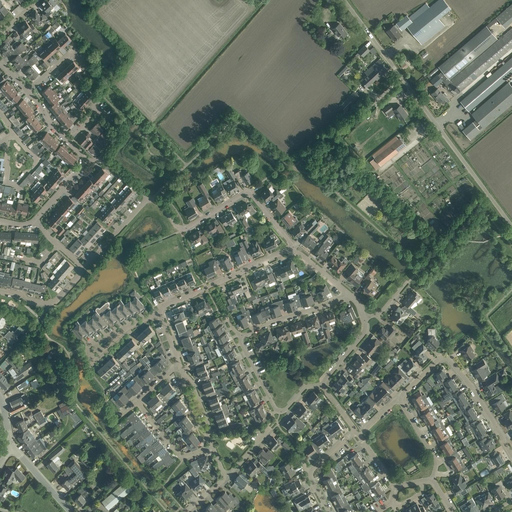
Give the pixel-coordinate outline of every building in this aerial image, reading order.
[(0,0),(0,15),(1,17),(8,11),(6,9),(5,10),(0,3),(1,2),(2,2),(0,0)] [(46,0),(44,0),(40,4),(45,9),(42,11),(47,16),(52,11),(55,9),(58,5),(56,4),(52,0),(49,0),(48,1),(46,0)] [(438,19),(451,8),(443,0),(438,0),(429,7),(426,3),(408,17),(406,15),(393,26),(393,25),(391,28),(387,31),(394,40),(398,37),(401,35),(397,30),(404,24),(421,44),(444,26),(438,19)] [(505,27),(511,20),(511,3),(496,16),(505,27)] [(34,21),(37,25),(38,26),(43,22),(45,23),(46,24),(48,22),(49,23),(51,22),(47,18),(42,13),(40,15),(35,10),(32,13),(33,14),(30,16),(34,21)] [(55,30),(60,25),(57,21),(52,26),(55,30)] [(26,22),(22,25),(30,34),(34,31),(35,33),(38,30),(32,24),(30,26),(26,22)] [(343,37),(347,34),(339,23),(332,29),(338,36),(341,34),(343,37)] [(22,25),(18,29),(21,33),(19,35),(21,37),(25,41),(27,39),(26,38),(30,34),(30,35),(30,34),(22,25)] [(511,47),(511,27),(451,81),(450,80),(497,39),(486,25),(438,66),(442,71),(438,75),(437,74),(430,80),(436,86),(443,80),(455,96),(511,47)] [(61,37),(67,44),(71,40),(65,33),(61,37)] [(7,37),(5,40),(2,42),(4,44),(0,47),(0,48),(4,52),(11,46),(7,42),(9,40),(7,37)] [(55,39),(61,45),(63,47),(67,44),(61,37),(57,40),(55,39)] [(51,42),(57,49),(61,45),(55,39),(51,42)] [(17,51),(24,45),(22,42),(15,49),(17,51)] [(47,46),(53,53),(57,49),(51,42),(47,46)] [(20,54),(27,47),(24,45),(17,51),(20,54)] [(369,50),(365,45),(358,52),(355,55),(357,57),(360,54),(363,56),(369,50)] [(6,55),(7,56),(14,50),(11,46),(4,52),(2,53),(5,56),(6,55)] [(49,56),(53,53),(47,46),(43,50),(49,56)] [(45,60),(49,56),(43,50),(39,53),(45,60)] [(18,54),(15,57),(11,61),(15,65),(22,58),(18,54)] [(22,58),(15,65),(19,69),(22,65),(26,62),(28,60),(30,58),(27,54),(22,58)] [(511,56),(460,101),(469,111),(511,73),(511,56)] [(375,63),(368,69),(377,79),(384,73),(387,70),(378,60),(375,63)] [(73,61),(69,65),(75,72),(79,68),(73,61)] [(31,65),(24,72),(28,76),(35,69),(32,66),(31,65)] [(69,65),(65,69),(71,75),(75,72),(69,65)] [(39,74),(35,69),(28,76),(32,80),(39,74)] [(61,72),(67,79),(71,75),(65,69),(61,72)] [(367,74),(361,80),(367,87),(376,79),(377,79),(368,69),(365,72),(367,74)] [(67,79),(61,72),(57,76),(63,83),(67,79)] [(0,86),(0,89),(2,92),(3,91),(10,85),(6,81),(0,86)] [(511,86),(508,82),(471,114),(483,128),(511,103),(511,86)] [(2,92),(5,96),(8,94),(14,89),(12,87),(12,88),(11,87),(11,86),(10,85),(3,91),(2,92)] [(45,96),(52,91),(49,86),(42,92),(45,96)] [(438,88),(432,93),(435,97),(436,96),(437,98),(440,101),(443,104),(446,101),(444,98),(446,96),(447,95),(444,92),(442,94),(438,88)] [(5,96),(5,97),(7,98),(9,100),(9,101),(11,98),(17,93),(16,91),(15,91),(15,90),(14,89),(8,94),(5,96)] [(83,93),(90,99),(94,95),(90,92),(87,89),(83,93)] [(49,100),(56,95),(52,91),(45,96),(49,100)] [(360,97),(354,91),(340,106),(346,111),(360,97)] [(19,94),(17,93),(9,101),(12,105),(21,97),(20,95),(19,96),(19,95),(19,94)] [(86,104),(90,99),(83,93),(80,97),(86,104)] [(56,95),(49,100),(52,105),(59,99),(56,95)] [(82,107),(83,108),(86,104),(80,97),(76,102),(75,101),(74,103),(77,106),(80,109),(82,107)] [(17,104),(20,109),(27,103),(23,99),(17,104)] [(59,99),(52,105),(50,106),(53,111),(60,105),(57,101),(59,99)] [(20,109),(24,113),(30,108),(27,103),(20,109)] [(56,115),(63,110),(60,105),(53,111),(56,115)] [(386,113),(393,108),(390,105),(384,109),(386,113)] [(400,105),(396,108),(394,110),(400,119),(403,117),(407,114),(406,114),(402,109),(403,109),(400,105)] [(22,115),(25,119),(31,114),(34,112),(30,108),(24,113),(22,115)] [(56,115),(55,116),(57,118),(59,118),(60,119),(67,114),(63,110),(56,115)] [(31,114),(25,119),(28,123),(35,118),(31,114)] [(67,114),(60,119),(63,124),(70,118),(72,116),(71,114),(68,116),(67,114)] [(28,123),(26,125),(30,129),(32,127),(38,122),(35,118),(28,123)] [(73,123),(70,119),(70,118),(63,124),(66,128),(73,123)] [(100,122),(99,120),(95,125),(101,131),(105,127),(104,125),(103,124),(101,123),(100,122)] [(462,130),(470,139),(480,131),(473,121),(464,129),(462,130)] [(35,132),(38,129),(42,126),(38,122),(32,127),(35,132)] [(95,125),(91,129),(93,130),(95,132),(97,134),(98,135),(101,131),(95,125)] [(103,131),(99,135),(106,142),(109,137),(107,136),(105,134),(104,132),(103,131)] [(39,141),(43,145),(51,136),(47,132),(39,141)] [(89,138),(85,134),(84,136),(82,137),(81,138),(80,140),(79,141),(83,145),(89,138)] [(106,142),(99,135),(95,140),(96,140),(102,146),(102,145),(106,142)] [(55,140),(51,136),(43,145),(47,148),(49,146),(55,140)] [(376,170),(380,166),(406,145),(400,137),(374,158),(370,162),(376,170)] [(83,145),(87,149),(93,142),(89,138),(83,145)] [(53,150),(56,147),(59,143),(55,140),(49,146),(53,150)] [(96,140),(92,145),(99,151),(103,147),(102,146),(96,140)] [(61,146),(60,145),(54,152),(56,154),(55,155),(57,157),(58,155),(58,156),(64,149),(64,148),(65,147),(63,145),(61,146)] [(92,145),(89,149),(96,155),(99,151),(92,145)] [(69,150),(67,148),(65,150),(64,149),(58,156),(62,159),(68,153),(67,152),(69,150)] [(71,152),(70,153),(68,153),(62,159),(61,161),(65,165),(66,163),(73,156),(72,155),(73,154),(71,152)] [(77,157),(75,156),(73,157),(73,156),(66,163),(71,167),(72,165),(73,166),(76,163),(75,162),(77,160),(76,159),(77,157)] [(48,161),(46,158),(45,158),(44,160),(42,162),(42,163),(44,164),(46,166),(50,162),(48,161)] [(111,175),(102,168),(99,172),(105,178),(107,179),(111,175)] [(230,168),(226,171),(231,179),(235,177),(234,174),(233,173),(230,168)] [(64,175),(61,172),(58,169),(54,173),(61,179),(64,175)] [(240,170),(234,174),(235,177),(236,177),(238,181),(243,179),(244,180),(246,184),(253,180),(250,176),(248,172),(243,175),(240,170)] [(102,182),(105,178),(99,172),(95,176),(102,182)] [(28,175),(27,177),(30,180),(32,181),(35,178),(34,177),(33,177),(31,174),(30,173),(28,175)] [(50,177),(57,183),(61,179),(54,173),(50,177)] [(98,186),(102,182),(95,176),(91,180),(98,186)] [(50,177),(47,181),(53,187),(57,183),(50,177)] [(98,186),(91,180),(90,179),(86,183),(93,189),(96,185),(98,186)] [(238,188),(234,180),(225,186),(228,189),(230,194),(234,191),(238,188)] [(41,183),(47,189),(50,191),(53,187),(47,181),(43,185),(41,183)] [(217,185),(218,187),(216,188),(218,191),(213,194),(217,202),(225,197),(222,193),(225,191),(220,182),(217,185)] [(41,183),(37,187),(44,193),(47,189),(41,183)] [(83,187),(89,193),(93,189),(86,183),(83,187)] [(202,183),(198,185),(203,194),(207,191),(202,183)] [(129,186),(125,191),(131,197),(135,192),(129,186)] [(37,187),(33,191),(40,197),(44,193),(37,187)] [(89,193),(83,187),(79,191),(86,197),(89,193)] [(268,188),(261,194),(266,201),(270,197),(273,201),(278,197),(281,194),(277,189),(272,193),(268,188)] [(30,195),(33,198),(37,201),(40,197),(33,191),(30,195)] [(86,197),(79,191),(75,195),(82,201),(86,197)] [(125,191),(121,195),(127,201),(131,197),(125,191)] [(117,200),(123,206),(127,201),(121,195),(117,200)] [(199,202),(201,206),(204,210),(209,207),(208,206),(210,205),(210,206),(211,205),(205,195),(202,197),(204,200),(199,202)] [(65,201),(71,207),(75,203),(69,197),(67,199),(68,199),(67,200),(66,200),(65,201)] [(115,198),(111,202),(111,203),(113,204),(112,204),(117,209),(119,210),(123,206),(117,200),(115,198)] [(190,206),(185,210),(185,209),(190,218),(198,213),(193,206),(197,204),(193,198),(187,201),(190,206)] [(275,201),(271,204),(274,207),(272,208),(278,215),(282,212),(286,208),(285,209),(279,203),(280,202),(278,199),(275,201)] [(63,203),(61,205),(68,211),(70,213),(74,209),(71,207),(65,201),(64,202),(64,203),(63,204),(63,203)] [(240,206),(236,207),(239,212),(241,215),(243,217),(245,220),(247,217),(251,214),(251,215),(256,212),(251,204),(248,206),(246,202),(240,206)] [(107,208),(113,213),(117,209),(112,204),(113,204),(111,203),(107,208)] [(59,208),(58,209),(64,215),(68,211),(61,205),(60,207),(61,207),(60,208),(59,208)] [(109,218),(113,213),(107,208),(103,212),(109,218)] [(56,211),(54,213),(61,219),(62,220),(65,216),(64,215),(58,209),(57,210),(57,211),(56,212),(56,211)] [(105,222),(109,218),(103,212),(99,216),(105,222)] [(230,225),(233,223),(237,221),(231,212),(228,214),(227,213),(225,214),(226,215),(225,216),(224,215),(220,217),(225,225),(228,223),(230,225)] [(293,225),(297,222),(299,221),(296,217),(294,218),(289,212),(281,218),(287,226),(291,223),(293,225)] [(51,217),(57,223),(61,219),(54,213),(53,215),(53,216),(52,216),(51,217)] [(53,227),(57,223),(51,217),(49,218),(50,219),(49,220),(48,219),(47,221),(53,227)] [(243,217),(239,220),(244,228),(246,232),(251,229),(249,226),(245,220),(243,217)] [(205,227),(208,231),(210,234),(215,231),(218,235),(224,231),(222,228),(219,224),(216,226),(214,221),(211,223),(209,224),(205,227)] [(97,222),(93,226),(101,234),(105,229),(97,222)] [(301,222),(298,225),(294,228),(295,229),(291,231),(295,235),(295,234),(297,237),(305,231),(303,228),(305,227),(301,222)] [(311,222),(307,226),(305,228),(308,231),(316,223),(315,222),(313,222),(312,223),(311,222)] [(311,234),(314,232),(320,225),(317,222),(316,223),(308,231),(311,234)] [(93,226),(89,231),(97,238),(101,234),(93,226)] [(89,231),(84,236),(92,243),(97,238),(89,231)] [(208,241),(206,238),(204,234),(201,235),(198,231),(195,233),(194,234),(194,233),(190,236),(192,240),(194,244),(200,240),(202,244),(208,241)] [(322,260),(325,256),(328,253),(324,250),(325,248),(325,249),(331,243),(327,240),(330,236),(329,235),(327,233),(321,240),(324,242),(315,254),(322,260)] [(84,236),(80,240),(80,241),(86,246),(88,248),(92,243),(84,236)] [(273,238),(263,242),(266,250),(269,248),(270,249),(277,246),(276,243),(278,242),(279,241),(278,238),(276,236),(273,238)] [(311,249),(314,245),(316,243),(307,236),(305,239),(302,243),(306,247),(307,246),(311,249)] [(74,243),(82,251),(86,246),(80,241),(80,240),(78,238),(74,243)] [(249,248),(250,251),(252,256),(258,253),(259,254),(262,253),(256,241),(253,243),(254,246),(249,248)] [(82,251),(74,243),(69,248),(77,255),(82,251)] [(233,252),(235,256),(238,263),(243,261),(242,259),(245,258),(243,255),(247,253),(245,249),(243,246),(240,247),(240,249),(233,252)] [(4,255),(9,256),(11,248),(5,247),(4,253),(2,253),(2,255),(4,256),(4,255)] [(328,262),(333,266),(332,267),(339,272),(343,267),(343,268),(345,265),(338,259),(338,260),(332,256),(328,262)] [(219,260),(221,264),(223,269),(228,267),(228,268),(233,266),(229,257),(225,259),(224,257),(219,260)] [(210,266),(201,270),(203,276),(207,274),(208,277),(214,274),(213,273),(216,272),(215,270),(219,268),(215,259),(208,262),(210,266)] [(284,266),(288,275),(293,272),(294,273),(295,274),(297,273),(298,271),(296,267),(295,267),(292,260),(287,262),(288,262),(286,263),(287,265),(284,266)] [(67,261),(63,264),(63,265),(70,271),(74,267),(67,261)] [(349,268),(346,271),(349,274),(347,277),(350,280),(352,282),(351,282),(355,285),(358,282),(362,278),(364,275),(358,269),(352,264),(349,268)] [(63,265),(59,269),(66,276),(70,271),(63,265)] [(275,268),(277,272),(278,275),(277,275),(279,279),(282,277),(283,277),(288,275),(284,266),(281,267),(281,266),(279,266),(275,268)] [(62,280),(66,276),(59,269),(55,274),(62,280)] [(266,271),(265,272),(260,274),(263,282),(265,285),(268,283),(275,281),(271,272),(267,274),(266,271)] [(11,283),(12,278),(12,276),(9,275),(10,274),(4,272),(1,285),(7,286),(8,282),(11,283)] [(182,275),(183,277),(184,278),(185,282),(188,281),(190,285),(196,283),(191,272),(182,275)] [(63,282),(62,280),(55,274),(56,275),(56,276),(53,274),(50,277),(52,280),(59,286),(63,282)] [(251,282),(253,286),(255,290),(261,287),(260,284),(263,282),(260,274),(255,277),(253,277),(255,280),(251,282)] [(378,284),(376,283),(371,280),(372,279),(369,276),(364,281),(367,284),(363,288),(366,290),(365,291),(364,291),(364,290),(363,292),(369,297),(370,297),(371,298),(374,295),(369,291),(371,289),(374,289),(376,286),(376,287),(378,284)] [(179,277),(177,278),(174,279),(177,286),(180,284),(182,289),(188,287),(185,282),(184,278),(181,279),(179,277)] [(155,281),(158,286),(159,289),(161,293),(164,292),(166,297),(171,294),(169,290),(169,289),(167,285),(164,286),(163,285),(162,284),(161,285),(158,279),(157,280),(155,281)] [(172,288),(174,293),(179,290),(177,286),(174,279),(166,283),(167,285),(169,289),(172,288)] [(48,284),(51,287),(55,291),(59,286),(52,280),(48,284)] [(28,291),(28,292),(34,293),(36,284),(30,283),(28,291)] [(240,283),(236,285),(239,293),(244,291),(247,298),(249,301),(256,298),(252,290),(249,292),(246,284),(242,285),(241,283),(240,283)] [(44,292),(45,287),(45,286),(45,285),(43,284),(42,285),(36,284),(34,293),(40,295),(41,292),(44,292)] [(316,291),(313,292),(314,295),(317,294),(320,300),(327,297),(326,293),(329,292),(326,284),(322,286),(324,290),(317,293),(316,291)] [(239,293),(236,285),(231,287),(231,288),(232,290),(228,292),(233,303),(230,304),(232,309),(236,307),(234,304),(238,302),(235,296),(239,293)] [(161,293),(159,289),(158,286),(150,290),(151,292),(153,297),(155,296),(158,300),(163,298),(161,293)] [(140,297),(137,293),(134,290),(130,294),(134,299),(131,302),(130,300),(125,305),(121,300),(115,305),(116,306),(111,311),(110,310),(111,309),(108,306),(109,306),(109,305),(109,304),(109,303),(108,303),(108,302),(107,302),(106,302),(105,303),(99,308),(98,307),(97,307),(97,308),(96,308),(96,309),(95,310),(96,310),(96,311),(97,312),(91,316),(92,317),(87,322),(86,320),(81,325),(77,321),(75,323),(77,325),(71,330),(80,340),(86,335),(85,334),(87,332),(89,335),(92,332),(92,331),(94,329),(96,332),(99,329),(98,328),(100,326),(102,328),(104,326),(105,326),(108,324),(107,323),(110,321),(113,324),(116,321),(116,320),(118,318),(120,321),(123,318),(123,317),(124,315),(127,318),(130,315),(129,314),(131,312),(133,315),(136,312),(136,311),(138,309),(140,312),(143,309),(143,308),(145,306),(145,307),(146,307),(138,299),(140,297)] [(309,291),(309,292),(310,294),(306,296),(308,304),(313,302),(312,297),(315,296),(314,295),(313,292),(313,291),(312,290),(309,291)] [(403,307),(406,309),(409,312),(414,315),(417,312),(410,306),(415,301),(417,302),(419,303),(422,299),(417,295),(418,294),(416,293),(415,294),(412,291),(408,296),(403,302),(406,304),(404,307),(404,306),(403,307)] [(303,306),(308,304),(306,296),(304,292),(296,294),(299,302),(301,301),(303,306)] [(263,295),(260,296),(262,302),(264,301),(264,299),(270,297),(269,293),(263,295)] [(296,303),(299,302),(296,294),(293,295),(293,297),(289,298),(292,309),(297,308),(296,303)] [(280,300),(282,307),(285,306),(287,311),(292,309),(289,298),(284,300),(283,299),(280,300)] [(200,303),(203,310),(204,310),(204,312),(205,312),(206,312),(208,312),(209,310),(210,313),(213,311),(210,305),(207,307),(204,300),(200,303)] [(282,307),(280,300),(272,303),(276,315),(281,313),(280,308),(282,307)] [(200,303),(195,305),(196,308),(193,309),(197,316),(200,314),(199,312),(203,310),(200,303)] [(272,303),(263,306),(268,317),(270,315),(271,316),(276,315),(272,303)] [(238,319),(241,325),(242,327),(248,324),(246,318),(248,317),(247,313),(243,304),(239,306),(243,314),(240,315),(242,317),(238,319)] [(259,312),(257,313),(260,321),(265,319),(265,318),(268,317),(266,312),(263,306),(259,308),(261,311),(259,312)] [(391,317),(395,320),(399,324),(409,312),(406,309),(404,311),(398,307),(395,310),(397,312),(395,313),(391,317)] [(172,315),(174,320),(177,319),(180,318),(186,315),(183,309),(175,312),(176,314),(172,315)] [(352,317),(356,316),(353,310),(348,312),(347,312),(346,312),(345,309),(341,311),(341,312),(339,313),(341,315),(340,316),(341,320),(345,318),(347,322),(353,319),(352,317)] [(255,323),(260,321),(257,313),(255,314),(253,310),(247,313),(248,317),(249,319),(253,318),(255,323)] [(0,328),(2,329),(8,317),(0,312),(0,328)] [(326,314),(326,313),(321,315),(325,326),(329,324),(328,322),(335,320),(332,312),(326,314)] [(178,322),(175,323),(177,328),(185,325),(187,324),(185,319),(187,318),(186,315),(180,318),(177,319),(178,322)] [(306,321),(308,325),(309,329),(312,328),(313,329),(320,327),(318,321),(317,316),(310,318),(311,319),(306,321)] [(217,317),(216,318),(209,321),(210,324),(207,326),(206,327),(207,329),(209,332),(209,331),(217,327),(216,325),(220,322),(217,317)] [(291,326),(292,330),(293,333),(303,330),(300,322),(297,323),(297,324),(291,326)] [(183,334),(193,330),(192,327),(186,329),(185,325),(177,328),(179,333),(182,332),(183,334)] [(214,339),(221,335),(220,333),(224,330),(222,325),(217,327),(209,331),(213,339),(214,339)] [(9,328),(4,334),(8,337),(9,335),(15,340),(18,336),(16,335),(21,329),(17,326),(14,330),(12,328),(11,330),(9,328)] [(149,326),(145,329),(151,336),(155,332),(149,326)] [(377,333),(381,336),(385,339),(387,336),(389,338),(396,330),(391,326),(387,331),(382,327),(377,333)] [(351,328),(347,333),(349,334),(349,335),(354,331),(355,329),(353,327),(351,328)] [(292,339),(291,335),(289,330),(286,332),(284,328),(280,329),(280,328),(277,329),(277,330),(276,330),(278,335),(279,339),(285,337),(286,341),(292,339)] [(435,328),(431,329),(431,334),(429,334),(429,338),(427,340),(428,341),(426,343),(430,347),(432,345),(436,348),(438,346),(437,345),(440,342),(435,337),(435,328)] [(141,333),(147,339),(151,336),(145,329),(141,333)] [(184,337),(181,338),(183,343),(191,340),(190,338),(189,336),(194,334),(193,330),(183,334),(184,337)] [(263,346),(264,345),(273,341),(269,332),(260,336),(263,342),(255,345),(258,351),(264,348),(263,346)] [(143,343),(147,339),(141,333),(137,337),(143,343)] [(229,338),(226,333),(221,335),(214,339),(217,344),(216,345),(217,348),(218,347),(225,343),(224,341),(229,338)] [(128,343),(134,349),(138,345),(135,343),(132,339),(128,343)] [(191,340),(183,343),(185,348),(188,347),(189,350),(197,347),(196,344),(194,339),(191,340)] [(378,347),(381,343),(376,339),(374,341),(372,339),(364,348),(375,357),(378,353),(381,349),(378,347)] [(222,355),(225,354),(230,351),(229,348),(232,347),(229,341),(225,343),(218,347),(222,355)] [(128,343),(124,346),(130,353),(134,349),(128,343)] [(414,355),(418,359),(421,362),(427,356),(423,352),(427,349),(422,344),(416,350),(417,352),(414,355)] [(467,359),(471,357),(475,355),(471,350),(472,349),(470,345),(460,351),(464,356),(465,356),(467,359)] [(124,346),(120,350),(126,357),(130,353),(124,346)] [(190,353),(187,354),(189,359),(197,356),(195,351),(198,350),(197,347),(189,350),(190,353)] [(233,349),(230,351),(225,354),(228,359),(232,357),(236,355),(233,349)] [(116,354),(119,357),(122,360),(126,357),(120,350),(116,354)] [(158,355),(154,359),(163,368),(167,364),(163,360),(165,358),(161,354),(159,356),(158,355)] [(195,365),(199,364),(204,362),(200,354),(197,356),(189,359),(191,364),(194,362),(195,365)] [(355,361),(362,367),(364,364),(367,366),(373,360),(367,355),(364,359),(359,355),(356,358),(357,359),(355,361)] [(8,356),(5,359),(12,366),(8,370),(14,378),(15,377),(17,380),(35,368),(30,361),(21,368),(18,364),(16,366),(9,359),(10,358),(8,356)] [(110,359),(107,361),(114,369),(119,364),(116,361),(112,357),(111,358),(110,359)] [(57,361),(56,359),(38,369),(39,371),(57,361)] [(159,372),(163,368),(154,359),(152,361),(154,364),(153,365),(159,372)] [(402,367),(409,374),(412,371),(417,366),(411,359),(402,367)] [(199,364),(200,367),(196,368),(197,371),(196,372),(196,374),(206,370),(204,365),(209,363),(208,360),(204,362),(199,364)] [(477,367),(472,370),(475,374),(476,377),(477,377),(478,379),(478,380),(479,379),(490,372),(488,369),(485,371),(483,368),(486,365),(483,360),(476,364),(477,367)] [(105,363),(102,366),(109,373),(114,369),(107,361),(106,362),(105,363)] [(121,364),(127,370),(133,365),(132,363),(128,365),(124,361),(121,364)] [(232,361),(229,363),(233,370),(242,365),(239,361),(234,363),(232,361)] [(350,372),(354,376),(357,378),(363,372),(360,369),(362,367),(355,361),(353,363),(353,362),(350,365),(354,369),(350,372)] [(145,367),(142,370),(150,379),(154,376),(148,369),(151,367),(147,363),(145,366),(145,367)] [(242,365),(233,370),(234,373),(233,373),(233,374),(233,375),(233,376),(232,376),(234,379),(240,376),(239,373),(244,370),(242,365)] [(100,368),(97,370),(101,374),(104,378),(109,373),(102,366),(101,367),(100,368)] [(405,373),(401,370),(399,367),(394,372),(395,373),(392,376),(400,384),(403,381),(403,380),(405,378),(402,376),(405,373)] [(438,382),(443,379),(446,377),(444,375),(446,374),(445,372),(446,371),(443,367),(440,369),(440,370),(436,373),(438,376),(435,378),(438,382)] [(146,383),(150,379),(142,370),(141,370),(140,369),(138,371),(140,372),(135,376),(140,381),(139,379),(141,377),(146,383)] [(503,369),(498,372),(501,377),(502,376),(502,377),(506,375),(506,374),(503,369)] [(204,380),(209,378),(210,378),(206,370),(196,374),(197,376),(199,376),(200,379),(203,378),(204,380)] [(0,385),(5,390),(11,383),(0,372),(0,385)] [(342,374),(338,379),(345,385),(347,383),(350,385),(355,380),(349,374),(348,375),(349,375),(347,378),(342,374)] [(484,386),(483,386),(485,389),(484,390),(488,395),(494,392),(496,395),(506,388),(503,385),(500,387),(496,389),(494,386),(493,384),(500,380),(496,374),(485,381),(486,380),(487,383),(487,384),(484,386)] [(240,376),(234,379),(237,386),(240,385),(249,380),(247,375),(242,378),(240,376)] [(138,383),(140,381),(135,376),(132,379),(135,381),(132,384),(137,391),(141,387),(138,383)] [(383,381),(389,387),(390,388),(392,386),(395,388),(397,386),(397,387),(400,384),(392,376),(390,378),(388,377),(384,382),(383,381)] [(30,383),(33,387),(40,383),(38,378),(30,383)] [(447,386),(455,382),(453,378),(453,379),(452,379),(451,378),(445,381),(443,379),(438,382),(438,383),(439,382),(441,384),(442,384),(445,388),(444,388),(444,389),(447,386)] [(342,395),(345,391),(346,390),(343,387),(345,385),(338,379),(334,384),(339,388),(337,390),(336,390),(342,395)] [(204,387),(202,388),(203,390),(213,386),(211,380),(207,382),(202,384),(204,387)] [(244,392),(247,391),(245,388),(252,385),(249,380),(240,385),(244,392)] [(26,381),(17,385),(19,389),(28,385),(26,381)] [(381,387),(378,391),(385,399),(388,396),(387,395),(390,393),(387,389),(389,387),(383,381),(379,385),(381,387)] [(126,385),(123,387),(128,393),(130,391),(133,394),(137,391),(132,384),(129,382),(126,385)] [(175,390),(177,392),(180,390),(175,385),(173,387),(169,382),(165,386),(171,393),(175,390)] [(447,386),(444,389),(448,396),(449,396),(453,393),(456,391),(455,392),(453,389),(457,387),(456,386),(457,385),(455,382),(447,386)] [(162,396),(167,401),(170,399),(168,397),(171,393),(165,386),(161,390),(164,394),(162,396)] [(213,386),(203,390),(205,395),(209,394),(210,396),(216,394),(224,390),(223,387),(217,390),(216,389),(214,389),(213,386)] [(117,393),(125,402),(129,399),(125,395),(128,393),(123,387),(117,393)] [(211,399),(207,400),(208,403),(209,406),(219,402),(218,399),(220,398),(220,396),(226,394),(224,390),(216,394),(217,396),(211,399)] [(248,399),(257,395),(254,390),(248,393),(247,391),(244,392),(243,393),(244,395),(246,394),(248,399)] [(320,397),(313,391),(310,395),(311,395),(307,399),(311,403),(309,405),(314,410),(318,405),(315,403),(320,397)] [(383,401),(385,399),(378,391),(374,394),(372,392),(369,395),(367,392),(365,393),(368,396),(374,402),(376,400),(379,403),(382,401),(383,401)] [(416,397),(412,399),(415,404),(426,397),(427,397),(425,394),(422,395),(419,391),(414,394),(416,397)] [(457,394),(456,391),(453,393),(449,396),(448,396),(442,400),(443,401),(444,403),(451,398),(453,397),(454,398),(455,398),(456,397),(458,400),(466,395),(464,392),(463,392),(462,391),(457,394)] [(110,399),(112,400),(115,404),(117,402),(121,406),(125,402),(117,393),(113,397),(113,396),(110,399)] [(498,400),(493,403),(495,406),(494,406),(495,407),(498,411),(502,409),(505,407),(502,401),(505,399),(502,393),(496,397),(498,400)] [(12,413),(17,411),(29,405),(25,397),(26,397),(24,394),(10,401),(12,406),(9,407),(12,413)] [(162,405),(164,404),(167,401),(162,396),(160,398),(156,394),(152,398),(158,405),(160,403),(162,405)] [(247,400),(250,407),(254,405),(253,403),(260,400),(257,395),(248,399),(247,400)] [(455,402),(460,409),(468,404),(466,402),(468,401),(467,400),(468,399),(466,395),(458,400),(455,402)] [(374,402),(368,396),(368,397),(363,401),(365,403),(363,405),(370,413),(372,410),(372,409),(374,407),(372,405),(374,402)] [(415,404),(414,405),(417,410),(421,407),(423,410),(428,407),(431,405),(426,397),(415,404)] [(154,413),(157,410),(155,408),(158,405),(152,398),(148,402),(152,406),(149,408),(154,413)] [(441,398),(437,400),(439,403),(442,408),(446,406),(443,401),(441,398)] [(176,409),(183,403),(179,399),(170,406),(172,409),(174,407),(176,409)] [(219,402),(209,406),(210,408),(211,411),(213,410),(215,410),(216,412),(222,410),(227,408),(226,405),(225,403),(220,405),(219,402)] [(180,417),(184,414),(182,411),(187,408),(183,403),(176,409),(177,411),(176,413),(176,414),(178,418),(179,418),(180,417)] [(370,413),(363,405),(362,406),(360,403),(359,403),(357,405),(357,406),(358,407),(354,411),(357,414),(356,414),(359,417),(362,414),(365,417),(370,413)] [(66,405),(60,408),(64,414),(72,410),(68,404),(66,405)] [(253,415),(265,409),(262,404),(255,408),(254,405),(250,407),(248,408),(252,416),(253,415)] [(303,418),(310,411),(302,404),(295,412),(303,418)] [(468,404),(460,409),(464,417),(475,410),(473,407),(472,407),(471,406),(469,407),(468,404)] [(424,413),(420,415),(423,420),(424,420),(432,415),(434,413),(435,413),(434,410),(431,405),(428,407),(423,410),(424,413)] [(215,415),(213,416),(214,419),(215,421),(225,417),(228,416),(229,416),(227,413),(229,412),(228,409),(230,408),(229,407),(227,408),(222,410),(216,412),(217,414),(215,415)] [(257,423),(260,421),(263,419),(264,420),(268,418),(266,415),(267,414),(265,409),(253,415),(257,423)] [(37,421),(44,417),(40,410),(33,414),(37,421)] [(475,410),(464,417),(468,422),(466,423),(467,425),(468,424),(469,424),(475,420),(473,418),(477,416),(476,414),(477,414),(477,413),(475,410)] [(134,412),(119,424),(121,427),(129,421),(132,425),(120,434),(120,435),(140,419),(136,414),(136,413),(135,412),(134,412)] [(165,413),(160,417),(156,420),(159,423),(167,416),(165,413)] [(432,415),(424,420),(427,424),(431,422),(433,425),(438,421),(435,417),(436,417),(434,413),(432,415)] [(182,426),(190,420),(186,416),(182,419),(180,417),(179,418),(178,418),(173,422),(176,426),(177,426),(180,424),(182,426)] [(225,417),(215,421),(216,424),(218,423),(219,426),(222,425),(223,428),(229,426),(228,423),(227,422),(230,421),(228,416),(225,417)] [(48,422),(47,421),(45,417),(44,417),(37,421),(40,426),(48,422)] [(291,417),(284,424),(292,431),(296,426),(300,430),(305,424),(298,418),(295,420),(291,417)] [(342,423),(339,418),(336,420),(338,422),(333,425),(339,433),(343,430),(340,425),(342,423)] [(20,430),(24,428),(27,427),(26,424),(30,422),(28,419),(25,421),(24,419),(17,423),(20,430)] [(128,440),(145,426),(142,421),(141,420),(140,419),(120,435),(123,438),(132,430),(135,434),(128,440)] [(478,422),(477,419),(475,420),(469,424),(468,424),(470,427),(473,432),(476,430),(484,425),(481,421),(480,422),(480,421),(478,422)] [(182,426),(179,429),(181,431),(179,433),(182,437),(186,434),(191,430),(192,429),(190,427),(193,424),(190,420),(182,426)] [(438,421),(433,425),(435,427),(430,430),(434,435),(434,434),(445,427),(441,420),(438,421)] [(328,423),(323,426),(324,428),(328,433),(331,432),(334,436),(339,433),(333,425),(332,423),(329,425),(328,423)] [(478,439),(481,437),(484,435),(482,433),(486,431),(485,430),(486,429),(484,425),(476,430),(473,432),(478,439)] [(135,434),(128,440),(129,441),(131,443),(133,441),(138,437),(141,435),(144,438),(151,433),(147,428),(147,427),(146,426),(145,426),(135,434)] [(445,427),(434,434),(434,435),(437,439),(441,437),(443,439),(448,436),(450,435),(446,427),(445,427)] [(319,435),(326,445),(331,441),(327,437),(330,435),(328,433),(324,428),(323,431),(323,432),(319,435)] [(18,437),(26,449),(37,441),(28,429),(25,431),(18,437)] [(186,439),(189,443),(196,437),(193,432),(188,436),(186,434),(182,437),(181,438),(183,441),(186,439)] [(140,453),(158,439),(157,439),(157,440),(153,435),(153,434),(152,433),(151,433),(136,445),(138,448),(144,444),(146,448),(140,453)] [(312,440),(313,442),(316,445),(318,444),(321,448),(326,445),(319,435),(312,440)] [(440,445),(443,450),(450,446),(448,443),(451,441),(450,439),(448,436),(443,439),(445,442),(440,445)] [(200,441),(196,437),(189,443),(186,445),(187,445),(186,445),(189,449),(190,449),(191,451),(198,448),(195,445),(200,441)] [(268,443),(271,446),(276,450),(278,448),(277,447),(280,443),(273,437),(268,443)] [(486,437),(478,442),(484,452),(487,450),(495,445),(493,443),(494,442),(492,439),(492,440),(491,438),(488,440),(486,437)] [(33,458),(37,455),(48,447),(41,438),(37,441),(26,449),(33,458)] [(142,457),(148,452),(150,450),(153,454),(148,458),(163,446),(159,441),(159,440),(158,440),(158,439),(140,453),(142,457)] [(281,444),(287,450),(288,450),(289,452),(292,448),(291,447),(291,446),(284,441),(281,444)] [(312,445),(309,447),(305,450),(309,456),(316,451),(314,449),(317,447),(316,445),(313,442),(311,444),(312,445)] [(52,460),(47,464),(53,471),(57,468),(59,467),(58,467),(62,463),(58,459),(60,458),(57,455),(64,449),(61,445),(53,452),(49,456),(52,460)] [(163,446),(148,458),(150,462),(156,458),(159,461),(153,466),(169,453),(165,448),(165,447),(164,447),(163,446)] [(450,446),(443,450),(446,455),(450,452),(452,455),(457,452),(454,447),(452,449),(450,446)] [(257,455),(260,458),(259,459),(262,462),(262,463),(264,464),(270,458),(270,459),(274,455),(269,451),(267,453),(262,449),(257,455)] [(494,450),(479,459),(480,460),(484,458),(486,461),(491,459),(494,464),(495,463),(497,466),(505,461),(502,456),(501,457),(499,453),(497,454),(494,450)] [(460,456),(459,457),(458,455),(459,454),(457,452),(452,455),(453,458),(448,461),(451,466),(458,461),(461,459),(460,456)] [(169,454),(169,453),(153,466),(155,470),(164,463),(167,467),(175,461),(171,455),(171,454),(169,454)] [(352,463),(360,457),(357,453),(351,457),(349,453),(344,457),(348,462),(350,460),(352,463)] [(90,458),(87,455),(80,461),(83,465),(87,462),(86,461),(90,458)] [(201,468),(203,468),(203,469),(204,469),(205,469),(206,469),(206,468),(206,467),(206,466),(206,465),(210,464),(207,457),(205,456),(197,459),(198,461),(195,463),(198,469),(201,468)] [(353,468),(350,470),(353,474),(360,469),(363,466),(361,463),(364,461),(360,457),(352,463),(353,466),(353,468)] [(63,483),(61,484),(66,489),(67,488),(67,489),(71,485),(74,489),(88,475),(81,467),(76,461),(74,460),(73,461),(64,469),(70,476),(66,478),(67,479),(62,483),(63,483)] [(458,461),(451,466),(454,470),(458,468),(460,470),(464,468),(465,467),(463,463),(461,460),(458,461)] [(250,464),(245,470),(252,475),(251,476),(253,478),(254,478),(257,475),(257,474),(255,472),(257,470),(258,471),(260,468),(263,471),(268,476),(271,473),(265,468),(259,462),(257,465),(252,461),(249,464),(250,464)] [(280,467),(285,477),(291,475),(295,472),(289,462),(280,467)] [(360,469),(353,474),(353,473),(355,476),(356,475),(360,480),(360,479),(363,477),(371,472),(368,467),(365,469),(363,466),(360,469)] [(20,481),(21,480),(25,477),(17,468),(14,470),(10,468),(6,474),(5,474),(3,478),(11,483),(16,475),(17,477),(17,478),(20,481)] [(331,468),(323,475),(325,480),(323,481),(325,486),(333,482),(337,479),(331,468)] [(371,472),(363,477),(360,479),(363,484),(361,485),(363,488),(370,483),(368,480),(374,476),(371,472)] [(199,474),(195,477),(189,482),(196,491),(203,485),(201,484),(205,481),(199,474)] [(455,495),(460,492),(463,490),(461,488),(466,485),(464,482),(466,481),(464,477),(462,478),(460,474),(452,479),(455,484),(453,485),(454,487),(452,489),(455,495)] [(232,485),(236,489),(238,487),(241,489),(244,486),(246,487),(245,488),(250,492),(257,484),(247,476),(244,479),(239,475),(236,478),(237,479),(234,481),(235,482),(232,485)] [(285,487),(282,489),(284,495),(288,492),(290,495),(291,494),(293,496),(296,495),(300,492),(298,489),(297,487),(296,485),(297,485),(301,483),(299,478),(294,481),(290,483),(289,481),(284,484),(285,487)] [(178,493),(177,493),(183,501),(188,498),(187,497),(190,495),(187,491),(190,489),(182,480),(179,482),(183,486),(180,488),(182,490),(180,491),(178,493)] [(505,487),(502,483),(500,480),(495,483),(497,486),(491,490),(493,494),(494,493),(498,499),(505,494),(502,489),(505,487)] [(102,501),(109,509),(132,489),(125,482),(102,501)] [(333,482),(325,486),(328,491),(332,488),(334,491),(340,488),(337,483),(334,484),(333,482)] [(370,494),(373,492),(381,486),(378,482),(372,486),(370,483),(363,488),(365,491),(367,490),(370,494)] [(0,499),(0,500),(1,499),(4,501),(6,497),(3,495),(7,488),(9,489),(10,486),(3,483),(2,485),(0,484),(0,499)] [(82,493),(75,499),(80,505),(84,501),(86,500),(83,497),(82,496),(83,495),(84,496),(88,492),(83,486),(83,487),(79,490),(82,493)] [(381,486),(373,492),(375,494),(372,496),(373,497),(376,501),(382,497),(379,494),(384,490),(381,486)] [(95,497),(101,490),(99,488),(92,494),(95,497)] [(336,494),(331,497),(334,502),(341,498),(340,495),(343,493),(340,488),(334,491),(336,494)] [(225,491),(220,495),(228,504),(230,507),(234,503),(236,505),(238,503),(241,501),(236,495),(234,497),(235,498),(232,500),(228,495),(225,491)] [(486,504),(488,503),(490,502),(489,500),(492,498),(488,491),(485,494),(484,493),(480,495),(481,497),(476,500),(479,505),(481,504),(483,508),(487,505),(486,504)] [(432,505),(433,506),(434,507),(439,504),(433,493),(431,494),(430,493),(428,494),(428,496),(427,497),(428,500),(427,501),(424,502),(427,508),(431,505),(432,505)] [(302,495),(295,499),(298,504),(301,503),(304,508),(312,503),(312,502),(311,499),(310,499),(308,496),(306,498),(304,494),(302,495)] [(220,495),(216,499),(218,502),(222,507),(224,506),(225,507),(228,504),(220,495)] [(475,511),(476,511),(473,506),(476,504),(471,497),(467,500),(469,504),(462,508),(464,511),(475,511)] [(341,498),(334,502),(336,506),(341,504),(342,507),(349,504),(346,499),(343,500),(341,498)] [(207,507),(210,511),(214,511),(217,510),(211,503),(208,506),(207,507)] [(417,503),(411,506),(414,511),(426,511),(423,506),(420,508),(417,503)]
